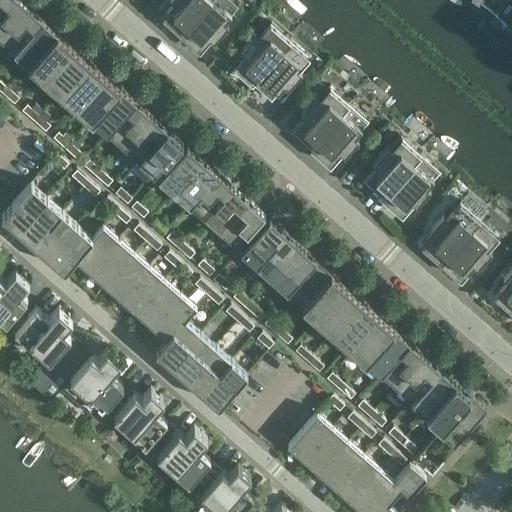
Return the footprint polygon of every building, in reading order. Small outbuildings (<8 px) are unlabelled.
[(0,33),(28,2),(24,0),(1,0),(0,2),(0,33)] [(180,32),(208,0),(173,0),(160,15),(161,16),(162,15),(180,32)] [(225,21),(239,6),(237,5),(231,0),(208,0),(180,32),(199,48),(199,49),(200,50),(211,37),(214,40),(228,24),(225,21)] [(0,36),(14,49),(43,16),(28,2),(0,33),(0,36)] [(29,62),(58,29),(43,16),(14,49),(29,62)] [(252,82),(291,38),(272,22),(272,21),(271,21),(258,36),(254,33),(240,49),(243,52),(232,65),(233,66),(233,65),(252,82)] [(45,76),(74,43),(58,29),(29,62),(45,76)] [(302,71),(299,68),(310,56),(291,38),(252,82),(271,98),(271,99),(272,100),(285,85),(288,87),(302,71)] [(61,90),(90,57),(74,43),(45,76),(61,90)] [(76,104),(105,70),(90,57),(61,90),(76,104)] [(92,117),(121,84),(105,70),(76,104),(92,117)] [(8,86),(0,79),(0,89),(3,92),(8,86)] [(107,130),(136,97),(121,84),(92,117),(107,130)] [(20,97),(8,86),(3,92),(15,103),(20,97)] [(311,146),(349,103),(329,86),(318,98),(315,95),(301,112),(304,114),(291,130),(292,130),(311,146)] [(123,144),(152,111),(136,97),(107,130),(123,144)] [(356,136),(369,120),(368,119),(368,120),(349,103),(311,146),(330,163),(331,164),(342,152),(345,154),(359,138),(356,136)] [(39,114),(28,104),(22,109),(34,120),(39,114)] [(138,158),(167,125),(152,111),(123,144),(138,158)] [(51,124),(39,114),(34,120),(46,130),(51,124)] [(154,172),(183,139),(167,125),(138,158),(154,172)] [(71,141),(59,131),(54,137),(65,147),(71,141)] [(383,196),(421,153),(401,136),(390,148),(387,145),(373,161),(376,164),(363,179),(364,180),(383,196)] [(82,152),(71,141),(65,147),(77,158),(82,152)] [(174,190),(203,157),(187,142),(158,175),(174,190)] [(69,161),(57,151),(52,157),(64,167),(69,161)] [(428,185),(441,170),(440,169),(421,153),(383,196),(402,213),(401,213),(402,214),(413,202),(417,204),(431,188),(428,185)] [(190,203),(219,170),(203,157),(174,190),(190,203)] [(101,168),(89,158),(84,164),(96,174),(101,168)] [(89,178),(77,168),(72,174),(84,184),(89,178)] [(113,179),(101,168),(96,174),(108,185),(113,179)] [(205,217),(234,184),(219,170),(190,203),(205,217)] [(101,189),(89,178),(84,184),(95,195),(101,189)] [(18,228),(47,195),(31,181),(2,214),(18,228)] [(220,230),(249,197),(234,184),(205,217),(220,230)] [(133,196),(121,186),(116,191),(128,202),(133,196)] [(33,241),(62,208),(47,195),(18,228),(33,241)] [(120,205),(108,195),(103,201),(114,211),(120,205)] [(236,244),(265,211),(249,197),(220,230),(236,244)] [(149,210),(137,200),(132,205),(144,216),(149,210)] [(442,261),(480,218),(461,201),(460,200),(447,215),(443,212),(429,229),(433,231),(422,244),(423,245),(442,261)] [(131,216),(120,205),(114,211),(126,222),(131,216)] [(49,255),(78,222),(62,208),(33,241),(49,255)] [(257,262),(286,229),(270,215),(241,248),(257,262)] [(168,227),(156,217),(151,222),(163,233),(168,227)] [(492,251),(489,248),(500,235),(480,218),(442,261),(460,278),(461,279),(474,264),(478,267),(492,251)] [(93,235),(92,235),(78,222),(49,255),(65,269),(75,257),(93,235)] [(150,232),(139,222),(133,228),(145,238),(150,232)] [(90,270),(119,237),(103,223),(92,235),(93,235),(75,257),(90,270)] [(272,276),(301,243),(286,229),(257,262),(272,276)] [(184,241),(172,230),(167,236),(178,246),(184,241)] [(162,243),(150,232),(145,238),(157,249),(162,243)] [(105,283),(135,250),(119,237),(90,270),(105,283)] [(195,251),(184,241),(178,246),(190,257),(195,251)] [(287,289),(317,256),(301,243),(272,276),(287,289)] [(181,259),(169,249),(164,255),(176,265),(181,259)] [(121,297),(150,264),(135,250),(105,283),(121,297)] [(303,302),(332,269),(317,256),(287,289),(303,302)] [(215,268),(203,258),(198,264),(210,274),(215,268)] [(193,270),(181,259),(176,265),(188,276),(193,270)] [(136,310),(165,277),(150,264),(121,297),(136,310)] [(511,309),(511,266),(503,276),(506,279),(493,294),(494,295),(495,295),(511,309)] [(28,295),(21,289),(29,279),(16,267),(6,279),(0,273),(0,314),(6,320),(28,295)] [(318,316),(347,283),(332,269),(303,302),(318,316)] [(231,282),(219,272),(214,278),(226,288),(231,282)] [(212,286),(200,276),(195,282),(207,292),(212,286)] [(151,324),(180,291),(165,277),(136,310),(151,324)] [(334,330),(363,297),(347,283),(318,316),(334,330)] [(224,297),(212,286),(207,292),(219,303),(224,297)] [(250,299),(239,289),(233,295),(245,305),(250,299)] [(186,317),(197,305),(180,291),(151,324),(166,337),(167,338),(186,317)] [(350,344),(379,311),(363,297),(334,330),(350,344)] [(262,310),(250,299),(245,305),(257,316),(262,310)] [(243,314),(231,303),(226,309),(238,319),(243,314)] [(71,333),(64,327),(73,317),(59,305),(49,317),(36,305),(15,330),(29,343),(31,341),(49,357),(71,333)] [(366,358),(395,325),(379,311),(350,344),(366,358)] [(255,324),(243,314),(238,319),(249,330),(255,324)] [(281,326),(269,316),(264,322),(276,332),(281,326)] [(201,330),(186,317),(167,338),(166,337),(156,349),(172,363),(201,330)] [(381,371),(410,338),(395,325),(366,358),(381,371)] [(293,337),(281,326),(276,332),(288,343),(293,337)] [(187,377),(216,344),(201,330),(172,363),(187,377)] [(274,341),(262,331),(257,337),(269,347),(274,341)] [(396,384),(425,351),(410,338),(381,371),(396,384)] [(203,390),(232,357),(216,344),(187,377),(203,390)] [(313,354),(301,344),(296,350),(307,360),(313,354)] [(63,347),(49,369),(64,379),(78,357),(63,347)] [(123,382),(111,371),(121,360),(107,347),(99,357),(92,351),(70,376),(89,392),(87,394),(102,407),(123,382)] [(411,398),(441,365),(425,351),(396,384),(411,398)] [(324,364),(313,354),(307,360),(319,370),(324,364)] [(219,404),(248,371),(232,357),(203,390),(219,404)] [(427,411),(456,378),(441,365),(411,398),(427,411)] [(344,382),(332,371),(327,377),(339,387),(344,382)] [(442,425),(471,392),(456,378),(427,411),(442,424),(442,425)] [(356,392),(344,382),(339,387),(351,398),(356,392)] [(167,420),(154,409),(164,398),(151,386),(142,396),(135,390),(114,414),(133,430),(131,432),(145,445),(167,420)] [(432,469),(487,406),(471,392),(442,425),(442,424),(415,454),(432,469)] [(345,403),(333,393),(328,399),(340,409),(345,403)] [(375,409),(363,398),(358,404),(370,415),(375,409)] [(387,419),(375,409),(370,415),(381,425),(387,419)] [(364,420),(353,410),(347,416),(359,426),(364,420)] [(304,458),(333,425),(317,411),(288,444),(304,458)] [(376,431),(364,420),(359,426),(371,437),(376,431)] [(210,458),(198,447),(208,436),(194,424),(186,434),(179,428),(157,452),(176,468),(174,470),(189,483),(210,458)] [(320,472),(349,438),(333,425),(304,458),(320,472)] [(405,436),(394,425),(388,431),(400,441),(405,436)] [(417,446),(405,436),(400,441),(412,452),(417,446)] [(395,447),(383,437),(378,443),(390,453),(395,447)] [(335,485),(364,452),(349,438),(320,472),(335,485)] [(407,458),(395,447),(390,453),(402,463),(407,458)] [(350,498),(379,465),(364,452),(335,485),(350,498)] [(365,511),(394,511),(412,492),(427,475),(410,460),(394,478),(395,479),(366,511),(365,511)] [(240,511),(254,497),(241,485),(251,474),(238,462),(229,472),(222,466),(201,490),(220,507),(218,509),(221,511),(240,511)] [(366,511),(395,479),(394,478),(379,465),(350,498),(366,511)] [(294,511),(281,501),(273,510),(266,504),(259,511),(294,511)]
